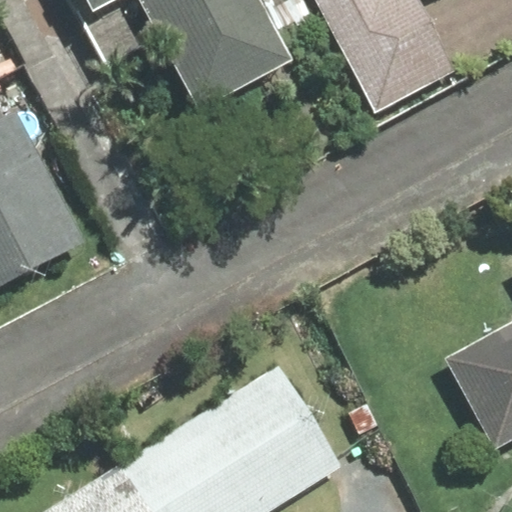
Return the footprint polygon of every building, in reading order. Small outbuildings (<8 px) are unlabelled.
[(69,0),(82,24),(126,1),(191,121),(285,71),(247,0),(69,0)] [(309,0),(368,119),(448,80),(408,0),(309,0)] [(0,296),(89,248),(16,114),(4,120),(0,112),(0,296)] [(511,326),(438,368),(489,458),(511,445),(511,271),(510,273),(511,277),(511,326)] [(282,511),(341,476),(275,372),(49,511),(282,511)]
